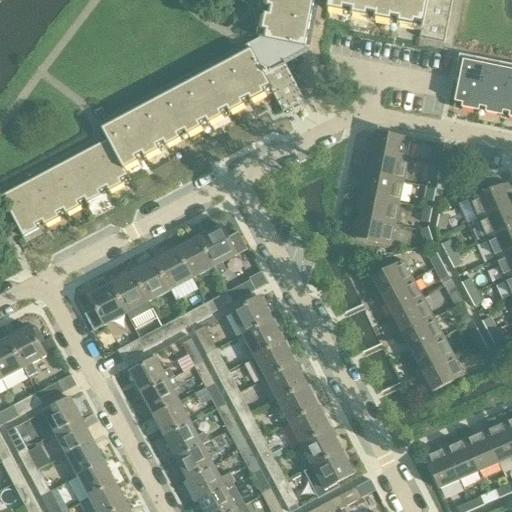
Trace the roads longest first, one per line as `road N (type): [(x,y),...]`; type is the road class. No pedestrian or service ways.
road 1 (residential): [(410,511),(236,183)]
road 2 (residential): [(172,511),(45,281)]
road 3 (residential): [(236,183),(45,281)]
road 4 (residential): [(364,115),(511,142)]
road 5 (residential): [(236,183),(364,115)]
